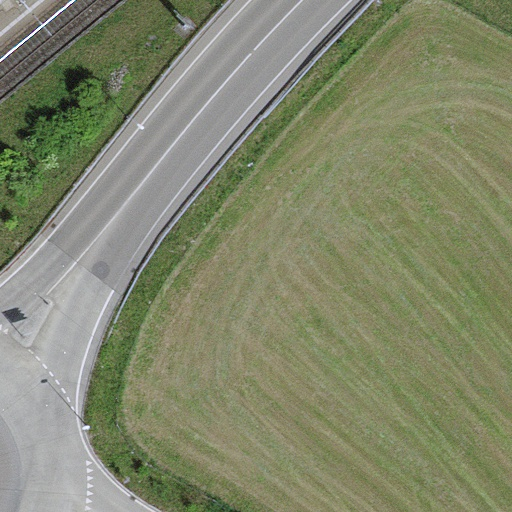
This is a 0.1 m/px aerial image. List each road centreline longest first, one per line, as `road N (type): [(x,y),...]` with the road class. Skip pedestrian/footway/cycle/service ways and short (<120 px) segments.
road 1 (primary): [(295,0),(166,140),(0,365)]
road 2 (primary): [(44,511),(42,454),(31,424),(0,385)]
